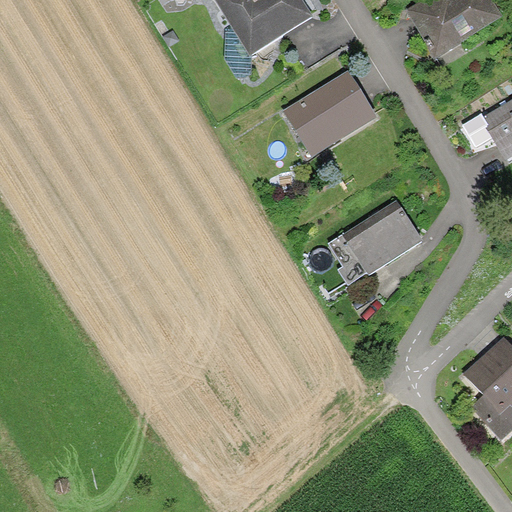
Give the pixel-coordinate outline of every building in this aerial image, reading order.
[(215,0),(250,54),(313,15),(303,0),(215,0)] [(423,0),(406,11),(435,60),(504,18),(497,7),(504,3),(501,0),(423,0)] [(345,72),(283,111),(312,155),(373,115),(345,72)] [(511,102),(485,117),(483,114),(465,124),(477,145),(493,136),(508,163),(511,160),(511,102)] [(342,238),(329,246),(343,267),(338,270),(348,284),(366,272),(368,276),(421,242),(401,210),(347,245),(342,238)] [(511,347),(503,339),(465,376),(484,396),(471,409),(502,441),(511,430),(511,411),(510,410),(511,408),(511,347)]
